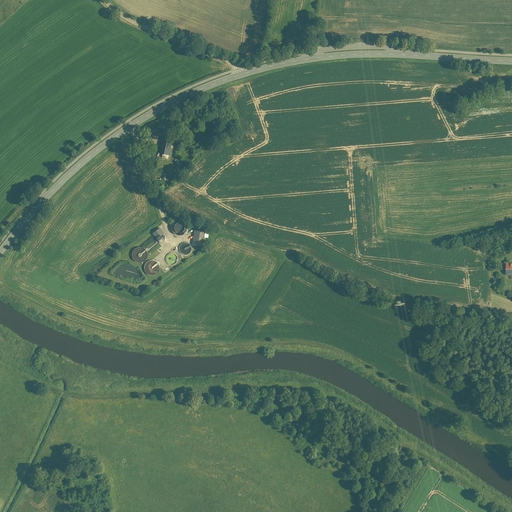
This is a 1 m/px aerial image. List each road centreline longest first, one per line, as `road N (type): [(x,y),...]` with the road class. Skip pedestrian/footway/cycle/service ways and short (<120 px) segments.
road 1 (tertiary): [(0,255),(101,147),(184,97),(242,74)]
road 2 (tertiary): [(242,74),(345,56),(511,61)]
road 3 (unclassified): [(242,74),(103,0)]
